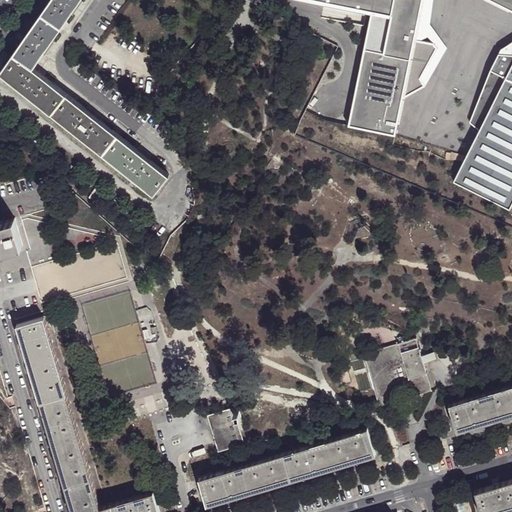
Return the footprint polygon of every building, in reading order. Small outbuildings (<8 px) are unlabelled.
[(49,0),(18,44),(0,69),(0,71),(154,193),(170,174),(34,66),(39,58),(79,0),(49,0)] [(416,42),(425,0),(323,0),(373,10),(349,126),(396,137),(405,97),(426,88),(421,80),(437,51),(435,45),(416,42)] [(432,27),(435,0),(425,0),(416,42),(435,45),(437,51),(421,80),(426,88),(447,51),(432,27)] [(511,0),(485,0),(511,13),(511,0)] [(511,47),(504,52),(501,57),(511,57),(511,47)] [(471,125),(480,133),(455,184),(511,212),(511,209),(511,57),(501,57),(493,72),(471,125)] [(59,204),(50,207),(53,215),(61,212),(59,204)] [(0,230),(0,260),(19,255),(11,227),(0,230)] [(24,350),(52,342),(44,316),(16,323),(24,350)] [(416,337),(366,352),(375,387),(371,388),(375,402),(393,397),(394,402),(414,396),(412,390),(430,385),(423,362),(421,355),(416,337)] [(36,391),(64,383),(52,342),(24,350),(36,391)] [(375,387),(366,352),(361,353),(371,388),(375,387)] [(434,352),(421,355),(423,362),(436,358),(434,352)] [(48,432),(76,424),(64,383),(36,391),(48,432)] [(511,383),(480,392),(488,419),(511,412),(511,383)] [(431,391),(430,385),(412,390),(414,396),(431,391)] [(456,429),(488,419),(480,392),(448,402),(456,429)] [(376,407),(394,402),(393,397),(375,402),(376,407)] [(218,450),(245,443),(241,429),(237,416),(235,410),(234,407),(220,411),(208,414),(218,450)] [(237,416),(241,429),(245,428),(241,414),(237,416)] [(60,473),(88,465),(76,424),(48,432),(60,473)] [(341,434),(350,461),(373,455),(365,428),(341,434)] [(298,448),(306,474),(350,461),(341,434),(298,448)] [(254,461),(262,488),(306,474),(298,448),(254,461)] [(225,469),(234,496),(262,488),(254,461),(225,469)] [(71,511),(78,511),(100,506),(88,465),(60,473),(71,511)] [(197,478),(206,504),(234,496),(225,469),(197,478)] [(499,511),(511,508),(511,479),(475,490),(481,511),(499,511)] [(100,506),(78,511),(157,511),(152,491),(100,506)]
